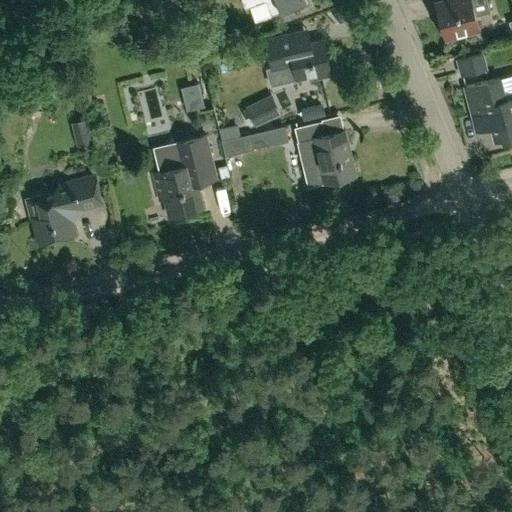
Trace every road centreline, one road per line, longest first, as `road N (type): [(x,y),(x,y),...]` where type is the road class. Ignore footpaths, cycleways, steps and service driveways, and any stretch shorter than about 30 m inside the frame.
road 1 (unclassified): [(0,317),(461,197)]
road 2 (residential): [(461,197),(380,0)]
road 3 (unclassified): [(511,321),(461,197)]
